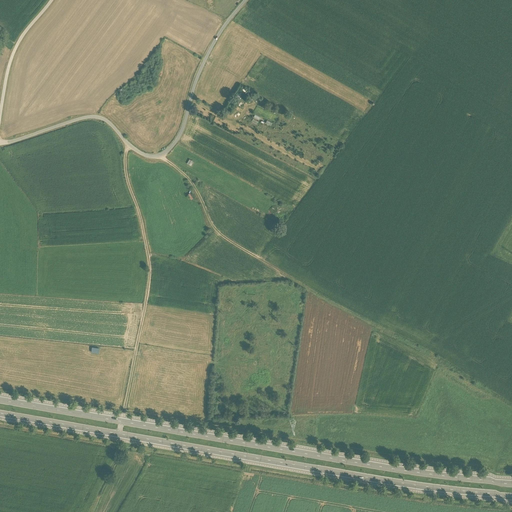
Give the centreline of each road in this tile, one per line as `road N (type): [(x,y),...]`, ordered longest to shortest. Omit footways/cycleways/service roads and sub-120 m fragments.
road 1 (primary): [(118,434),(511,494)]
road 2 (primary): [(511,481),(121,421)]
road 3 (unclassified): [(0,144),(96,117),(141,154),(159,156),(182,131),(207,55),(245,0)]
road 4 (track): [(159,156),(190,181),(222,236),(377,327)]
road 5 (track): [(128,144),(128,183),(149,277),(121,421)]
road 6 (unclassified): [(0,118),(9,61),(51,0)]
road 7 (primary): [(121,421),(0,400)]
